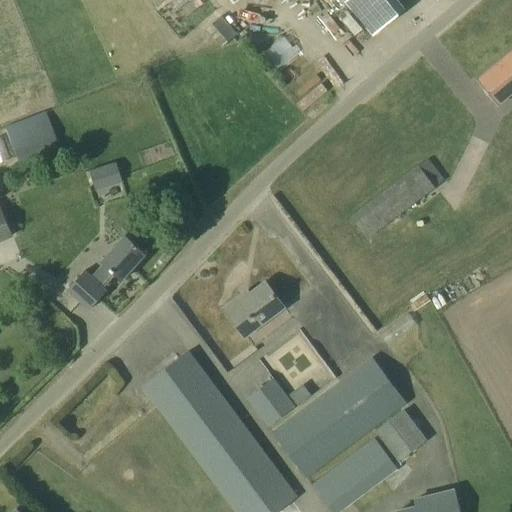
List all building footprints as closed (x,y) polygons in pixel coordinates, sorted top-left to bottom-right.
[(168,0),(174,9),(189,0),(168,0)] [(233,0),(234,0),(233,0),(345,0),(374,35),(405,9),(398,0),(233,0)] [(212,23),(219,42),(236,36),(229,17),(212,23)] [(284,33),(263,49),(278,67),(298,51),(284,33)] [(511,51),(477,80),(497,105),(511,92),(511,51)] [(116,119),(104,89),(6,127),(18,157),(116,119)] [(89,170),(96,189),(122,180),(116,161),(89,170)] [(435,187),(431,181),(419,165),(352,216),(368,238),(399,214),(409,207),(435,187)] [(0,204),(0,239),(13,234),(0,204)] [(122,280),(146,253),(126,234),(101,260),(103,263),(91,276),(85,269),(67,289),(89,309),(107,290),(104,287),(116,274),(122,280)] [(245,336),(284,306),(265,282),(244,298),(242,294),(224,308),(245,336)] [(409,310),(381,332),(389,343),(418,321),(409,310)] [(276,511),(297,497),(188,351),(143,384),(237,511),(276,511)] [(306,475),(406,401),(373,357),(273,432),(306,475)] [(269,425),(294,407),(273,378),(248,397),(269,425)] [(300,403),(314,393),(307,383),(292,393),(300,403)] [(404,408),(376,430),(398,460),(427,438),(404,408)] [(333,511),(338,511),(383,478),(397,468),(375,438),(313,485),(333,511)] [(395,511),(460,511),(455,489),(414,499),(416,506),(396,511),(395,511)]
